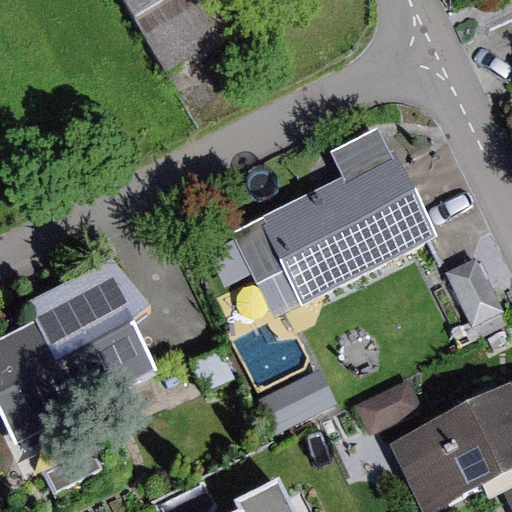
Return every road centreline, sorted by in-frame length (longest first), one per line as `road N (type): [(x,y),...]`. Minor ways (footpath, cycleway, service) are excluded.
road 1 (residential): [(434,48),(0,263)]
road 2 (residential): [(511,209),(434,48)]
